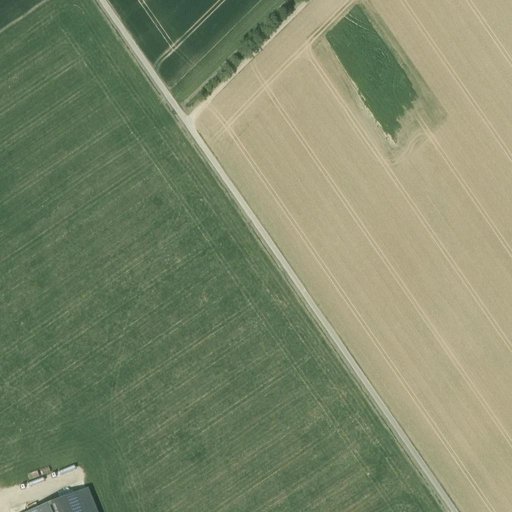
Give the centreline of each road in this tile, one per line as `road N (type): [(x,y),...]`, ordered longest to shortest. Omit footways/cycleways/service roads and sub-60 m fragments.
road 1 (track): [(101,0),(456,511)]
road 2 (track): [(187,124),(307,0)]
